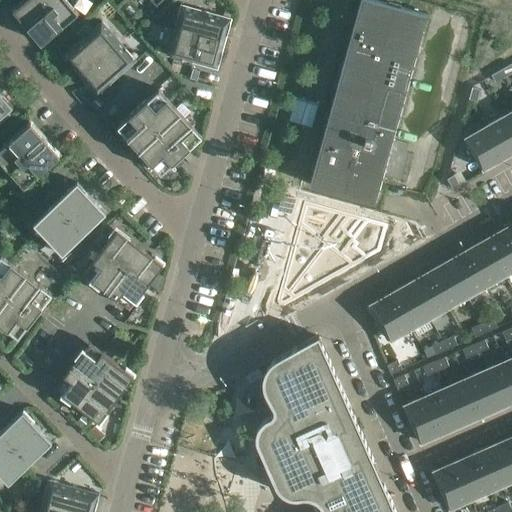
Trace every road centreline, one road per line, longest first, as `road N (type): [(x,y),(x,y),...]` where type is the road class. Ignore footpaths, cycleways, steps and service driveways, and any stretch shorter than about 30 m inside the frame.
road 1 (residential): [(0,26),(193,246)]
road 2 (residential): [(261,0),(193,246)]
road 3 (residential): [(333,303),(511,202)]
road 4 (residential): [(158,375),(204,371),(333,303)]
road 5 (residential): [(0,356),(82,449),(127,478)]
road 6 (residential): [(404,465),(333,303)]
road 7 (residential): [(193,246),(158,375)]
